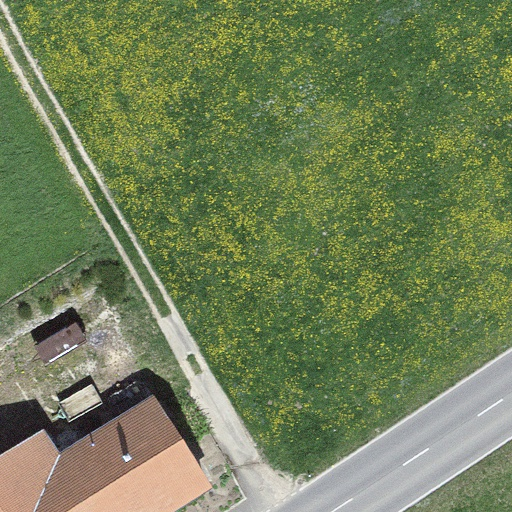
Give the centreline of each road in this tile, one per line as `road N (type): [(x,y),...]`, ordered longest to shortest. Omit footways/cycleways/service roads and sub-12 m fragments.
road 1 (track): [(267,511),(0,15)]
road 2 (primary): [(511,392),(332,511)]
